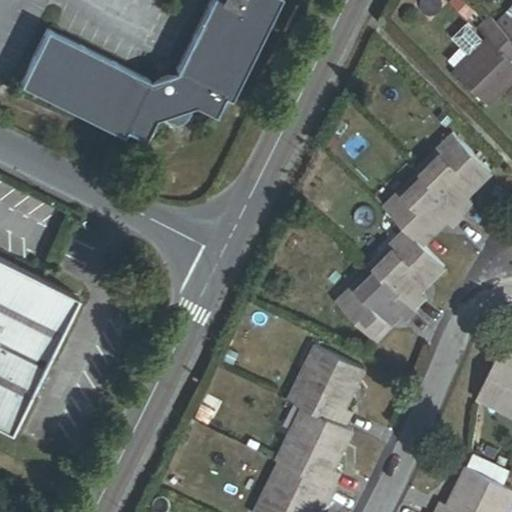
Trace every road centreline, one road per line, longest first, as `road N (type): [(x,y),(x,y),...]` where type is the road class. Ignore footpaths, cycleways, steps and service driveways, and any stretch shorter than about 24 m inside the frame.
road 1 (tertiary): [(220,259),(347,0)]
road 2 (tertiary): [(95,511),(220,259)]
road 3 (residential): [(371,511),(468,313),(511,288)]
road 4 (unclassified): [(220,259),(0,152)]
